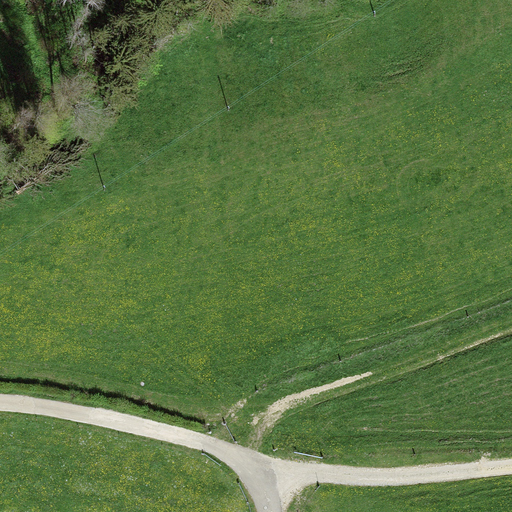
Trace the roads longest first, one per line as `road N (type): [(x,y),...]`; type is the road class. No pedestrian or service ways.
road 1 (track): [(511,322),(195,438)]
road 2 (track): [(261,466),(195,438),(0,403)]
road 3 (track): [(261,466),(379,477),(511,465)]
